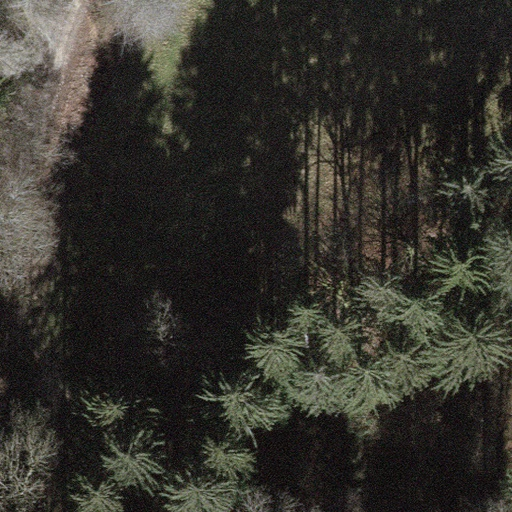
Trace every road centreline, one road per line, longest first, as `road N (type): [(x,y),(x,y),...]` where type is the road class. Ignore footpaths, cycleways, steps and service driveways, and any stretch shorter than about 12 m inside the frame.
road 1 (track): [(511,164),(0,465)]
road 2 (track): [(0,190),(65,0)]
